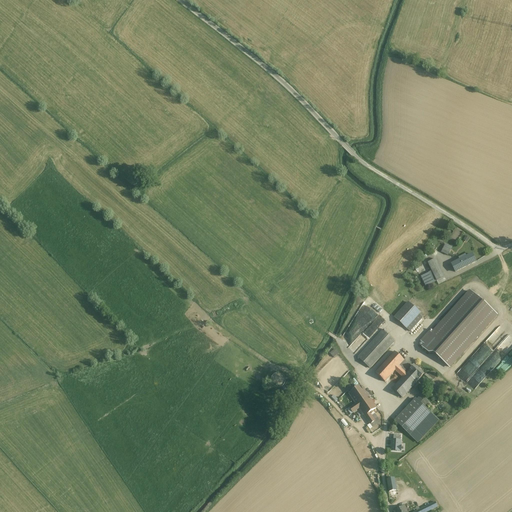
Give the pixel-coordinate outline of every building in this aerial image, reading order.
[(452,247),(445,244),(441,252),(448,256),(452,247)] [(466,257),(465,256),(459,259),(460,261),(456,262),(460,270),(475,262),(472,254),(466,257)] [(445,277),(435,259),(428,263),(432,272),(437,281),(445,277)] [(456,262),(451,265),(455,272),(460,270),(456,262)] [(434,353),(451,369),(499,316),(471,290),(431,334),(429,331),(420,341),(424,344),(422,347),(431,356),(434,353)] [(420,313),(408,303),(394,318),(406,329),(420,313)] [(382,331),(358,358),(370,369),(394,342),(382,331)] [(394,352),(375,374),(385,382),(395,371),(398,367),(404,361),(394,352)] [(479,362),(480,367),(483,366),(481,359),(479,360),(477,355),(470,357),(472,364),(473,363),(474,367),(470,368),(471,373),(476,372),(475,369),(476,369),(475,367),(478,366),(477,363),(479,362)] [(404,361),(398,367),(404,372),(413,362),(407,357),(404,361)] [(402,378),(392,389),(402,398),(424,375),(414,366),(406,374),(402,378)] [(404,372),(398,367),(395,371),(402,378),(406,374),(404,372)] [(436,377),(430,373),(427,376),(433,381),(436,377)] [(361,391),(358,387),(344,398),(350,405),(353,402),(355,405),(349,409),(352,414),(359,409),(364,417),(369,413),(377,408),(364,390),(361,391)] [(428,402),(421,396),(417,401),(423,407),(428,402)] [(417,401),(415,399),(395,421),(418,442),(438,421),(423,407),(417,401)] [(375,421),(369,413),(364,417),(370,424),(375,421)] [(399,451),(399,435),(393,435),(393,441),(390,441),(390,451),(399,451)] [(378,464),(367,445),(362,448),(358,450),(369,469),(378,464)] [(445,487),(415,451),(409,456),(439,492),(445,487)] [(436,491),(407,457),(397,466),(425,500),(436,491)] [(494,459),(460,486),(469,496),(502,469),(494,459)] [(503,470),(470,498),(478,508),(511,480),(503,470)] [(395,479),(388,481),(390,493),(397,492),(395,479)] [(397,492),(390,493),(391,501),(399,500),(397,492)] [(435,503),(418,511),(429,511),(438,507),(435,503)]
